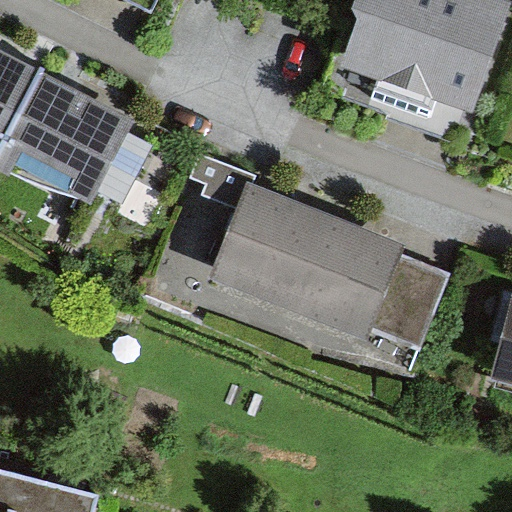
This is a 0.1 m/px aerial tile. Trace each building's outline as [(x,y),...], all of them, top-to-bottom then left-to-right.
[(471,101),(503,0),(357,0),(338,58),(471,101)] [(0,136),(36,66),(0,47),(0,136)] [(126,112),(36,66),(0,136),(0,150),(85,194),(126,112)] [(399,236),(244,177),(209,271),(364,329),(399,236)] [(511,325),(500,376),(511,378),(511,325)] [(98,511),(104,487),(0,462),(0,511),(98,511)]
